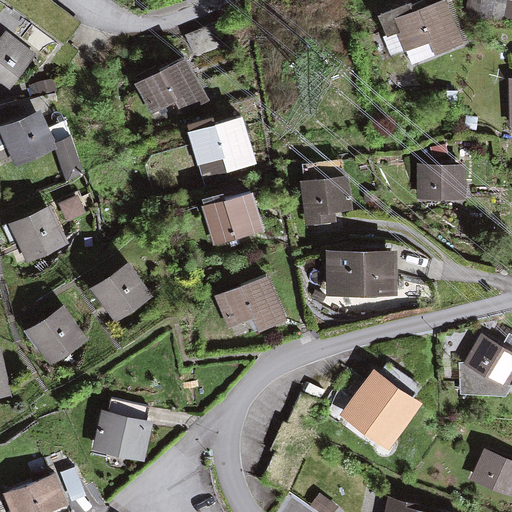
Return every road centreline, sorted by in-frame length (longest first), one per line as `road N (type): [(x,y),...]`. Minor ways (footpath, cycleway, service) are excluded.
road 1 (residential): [(511,299),(284,361),(240,399),(228,432)]
road 2 (residential): [(222,0),(130,31),(107,27),(71,0)]
road 3 (residential): [(228,432),(198,438),(105,511)]
